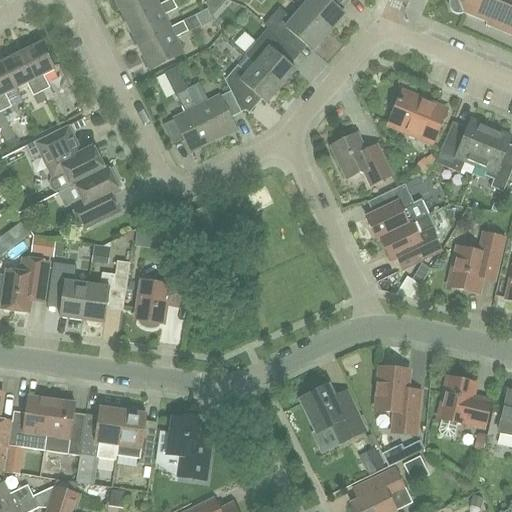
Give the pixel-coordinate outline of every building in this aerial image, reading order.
[(126,24),(160,7),(155,0),(124,0),(116,4),(126,24)] [(301,11),(328,35),(344,17),(340,13),(350,1),(348,0),(308,0),(310,1),(301,11)] [(511,0),(449,0),(449,3),(449,7),(450,11),(453,14),(456,15),(460,15),(464,14),(467,15),(487,24),(485,27),(511,38),(511,0)] [(160,7),(126,24),(138,47),(171,30),(165,17),(177,11),(172,1),(160,7)] [(264,27),(268,30),(284,44),(292,35),(312,53),(328,35),(301,11),(292,22),(279,10),(264,27)] [(171,30),(138,47),(151,73),(184,56),(176,40),(189,34),(184,23),(171,30)] [(254,66),(281,89),(296,72),(277,56),(286,46),(284,44),(268,30),(244,57),(254,66)] [(22,56),(41,95),(49,91),(44,79),(56,73),(42,46),(22,56)] [(3,65),(16,93),(27,88),(33,99),(41,95),(22,56),(3,65)] [(84,62),(68,67),(72,81),(88,76),(84,62)] [(5,98),(16,93),(3,65),(0,66),(0,108),(3,114),(11,110),(5,98)] [(231,93),(241,115),(242,114),(237,104),(248,90),(267,106),(281,89),(254,66),(246,75),(237,67),(225,82),(231,93)] [(142,85),(150,105),(170,97),(163,77),(142,85)] [(78,111),(98,112),(99,85),(80,84),(78,111)] [(199,85),(187,91),(213,142),(236,131),(230,120),(241,115),(231,93),(209,104),(199,85)] [(213,142),(187,91),(176,97),(185,116),(163,127),(174,148),(185,143),(190,153),(213,142)] [(433,145),(447,112),(403,93),(388,127),(433,145)] [(125,119),(119,104),(103,111),(109,126),(125,119)] [(0,131),(9,150),(18,146),(3,114),(0,115),(0,131)] [(465,162),(476,167),(491,130),(470,121),(460,146),(446,140),(435,164),(460,174),(465,162)] [(67,128),(35,143),(53,180),(51,183),(51,188),(52,191),(55,193),(60,193),(60,194),(71,188),(109,170),(108,170),(105,171),(94,149),(80,155),(67,128)] [(491,130),(476,167),(486,171),(484,177),(493,181),(490,188),(503,193),(511,172),(511,166),(502,162),(511,138),(491,130)] [(369,188),(393,176),(379,147),(365,153),(357,136),(332,148),(347,180),(359,174),(363,175),(369,188)] [(109,170),(71,188),(72,189),(75,187),(82,202),(71,207),(83,231),(117,214),(109,199),(120,193),(119,191),(122,189),(113,172),(110,173),(109,170)] [(383,196),(389,208),(366,219),(377,242),(408,226),(402,212),(414,206),(404,186),(383,196)] [(214,230),(204,208),(195,212),(205,234),(214,230)] [(434,232),(427,217),(408,226),(377,242),(380,240),(391,262),(396,259),(402,270),(440,252),(432,234),(434,232)] [(135,247),(155,250),(157,234),(137,231),(135,247)] [(479,295),(482,280),(494,282),(504,240),(483,235),(479,254),(457,249),(448,288),(479,295)] [(54,245),(32,241),(30,257),(52,261),(54,245)] [(43,303),(49,264),(23,260),(21,274),(7,272),(1,310),(29,314),(31,301),(43,303)] [(117,263),(115,277),(99,274),(97,287),(88,286),(83,322),(88,323),(90,327),(98,328),(101,325),(104,325),(107,310),(123,312),(126,292),(130,265),(117,263)] [(83,322),(88,286),(74,284),(77,267),(53,264),(49,290),(63,292),(59,318),(83,322)] [(139,322),(139,325),(141,327),(143,328),(145,329),(148,330),(150,330),(153,330),(155,329),(158,328),(159,328),(159,325),(162,325),(166,300),(178,301),(182,277),(160,273),(159,286),(142,283),(136,322),(139,322)] [(420,393),(407,392),(409,372),(380,370),(380,373),(377,374),(376,382),(379,383),(376,412),(394,414),(392,434),(416,436),(420,393)] [(484,428),(490,403),(472,399),(475,386),(448,379),(439,420),(442,420),(439,433),(442,436),(450,438),(454,436),(457,424),(466,426),(466,424),(484,428)] [(346,393),(333,399),(327,387),(300,400),(317,435),(330,428),(339,446),(365,433),(346,393)] [(0,472),(5,474),(8,447),(12,424),(0,422),(0,407),(2,395),(0,394),(0,472)] [(511,395),(508,394),(499,434),(511,437),(511,395)] [(34,436),(46,438),(51,402),(28,398),(24,425),(12,424),(8,447),(5,474),(20,476),(24,450),(21,449),(22,441),(33,442),(34,436)] [(80,458),(80,457),(83,434),(71,432),(75,405),(51,402),(46,438),(44,453),(80,458)] [(116,457),(123,412),(119,412),(117,408),(114,406),(110,405),(106,406),(103,409),(99,409),(96,434),(83,432),(83,434),(80,457),(116,462),(116,457)] [(123,412),(116,457),(139,460),(138,465),(151,467),(155,443),(142,441),(146,416),(142,415),(140,411),(137,409),(133,409),(129,410),(126,413),(123,412)] [(177,478),(205,482),(212,435),(198,433),(200,419),(184,417),(183,421),(172,419),(170,435),(161,434),(158,455),(180,458),(177,478)] [(429,477),(420,458),(403,466),(412,485),(429,477)] [(395,511),(389,498),(404,491),(395,470),(367,483),(373,495),(351,505),(353,511),(395,511)] [(0,485),(0,511),(2,511),(33,498),(27,486),(8,496),(3,484),(0,485)] [(75,511),(81,497),(53,488),(45,511),(75,511)] [(125,494),(111,493),(109,509),(123,510),(125,494)] [(33,498),(2,511),(33,511),(39,510),(33,498)] [(235,511),(233,506),(220,511),(219,511),(214,500),(190,511),(235,511)]
